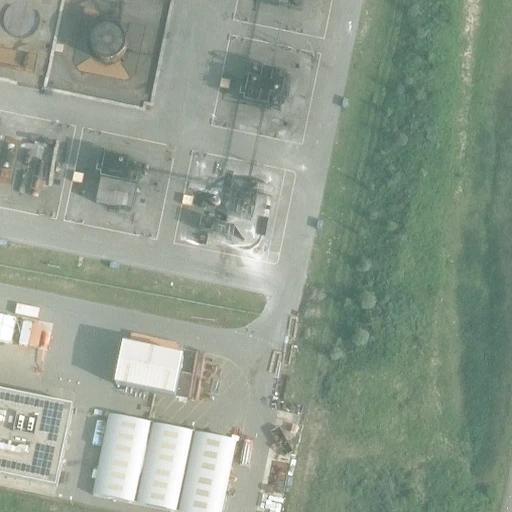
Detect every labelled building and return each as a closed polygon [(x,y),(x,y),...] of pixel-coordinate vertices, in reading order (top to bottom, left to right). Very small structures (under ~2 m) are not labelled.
[(136,70),(148,72),(157,29),(115,20),(118,0),(75,0),(73,16),(81,17),(71,67),(134,80),(136,70)] [(140,179),(129,177),(132,160),(107,155),(98,206),(134,212),(140,179)] [(195,183),(186,212),(227,226),(237,197),(195,183)] [(17,317),(0,313),(0,340),(11,343),(17,317)] [(124,346),(116,389),(177,401),(186,359),(124,346)] [(73,408),(0,392),(0,477),(56,489),(73,408)] [(167,511),(222,511),(236,443),(109,417),(93,497),(167,511)]
